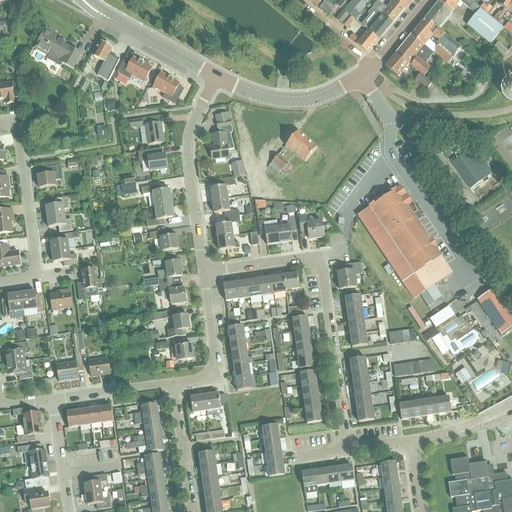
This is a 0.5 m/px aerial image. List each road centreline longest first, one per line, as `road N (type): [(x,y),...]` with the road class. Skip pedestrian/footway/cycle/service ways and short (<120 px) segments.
road 1 (residential): [(0,284),(34,276),(15,122),(0,124)]
road 2 (residential): [(203,271),(187,143),(215,79)]
road 3 (residential): [(344,451),(319,256)]
road 4 (tertiary): [(215,79),(81,0)]
road 5 (tertiary): [(360,76),(334,94),(298,102),(257,97),(215,79)]
road 6 (residential): [(173,384),(219,378),(203,271)]
road 7 (residential): [(191,511),(173,384)]
road 8 (residential): [(173,384),(51,400)]
